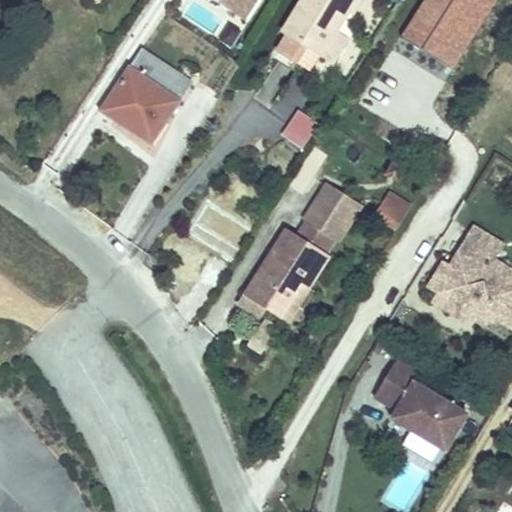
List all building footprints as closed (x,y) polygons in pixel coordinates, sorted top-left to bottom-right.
[(206,0),(244,25),(260,0),(206,0)] [(338,30),(350,10),(354,13),(361,0),(304,0),(285,32),(290,35),(279,52),(306,69),(316,51),(335,62),(350,38),(338,30)] [(143,50),(102,112),(119,123),(122,118),(149,136),(164,114),(171,118),(194,84),(143,50)] [(282,139),(304,151),(320,124),(298,111),(282,139)] [(149,136),(122,118),(119,123),(153,145),(171,118),(164,114),(149,136)] [(268,152),(259,170),(285,182),(293,164),(268,152)] [(394,164),(388,175),(399,181),(405,170),(394,164)] [(288,231),(247,294),(289,321),(329,257),(328,257),(339,240),(340,241),(361,207),(328,186),(307,220),(308,220),(297,237),(288,231)] [(390,194),(384,203),(406,216),(412,207),(390,194)] [(384,203),(376,216),(398,230),(406,216),(384,203)] [(476,227),(473,232),(501,249),(504,244),(476,227)] [(446,287),(442,295),(436,303),(464,321),(468,314),(470,311),(474,304),(482,309),(485,324),(502,321),(511,326),(511,290),(511,286),(511,285),(511,270),(494,261),(501,249),(473,232),(451,269),(444,265),(434,281),(446,287)] [(434,281),(430,288),(442,295),(446,287),(434,281)] [(468,314),(485,324),(482,309),(474,304),(470,311),(468,314)] [(301,337),(307,346),(318,345),(325,336),(318,327),(307,328),(301,337)] [(259,336),(251,346),(261,353),(268,342),(259,336)] [(418,374),(395,361),(372,401),(391,411),(385,421),(443,457),(468,415),(412,383),(418,374)]
